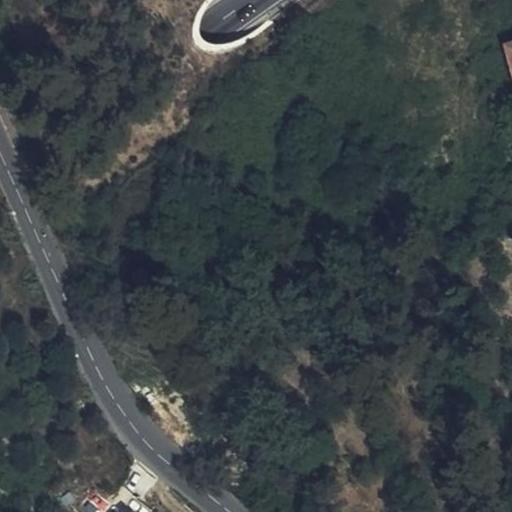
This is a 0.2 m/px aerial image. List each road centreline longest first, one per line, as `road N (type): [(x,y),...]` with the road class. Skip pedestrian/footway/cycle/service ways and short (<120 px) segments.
road 1 (tertiary): [(225,511),(139,438),(97,365),(0,149)]
road 2 (motorway): [(0,192),(255,0)]
